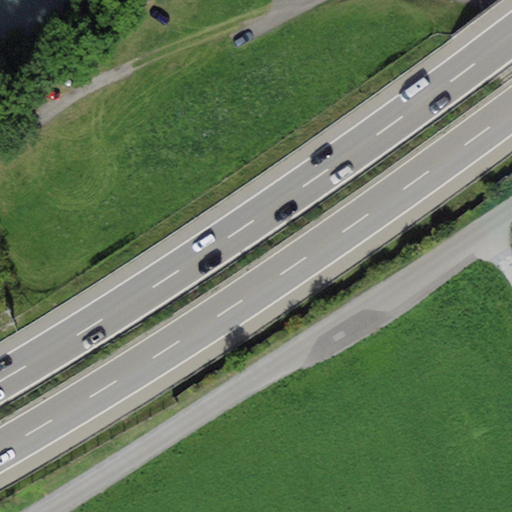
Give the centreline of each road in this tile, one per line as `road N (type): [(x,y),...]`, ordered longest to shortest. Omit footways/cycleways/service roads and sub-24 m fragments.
road 1 (motorway): [(511,34),(346,158),(0,380)]
road 2 (motorway): [(0,450),(263,287),(511,109)]
road 3 (track): [(0,146),(111,76),(197,43),(234,40)]
